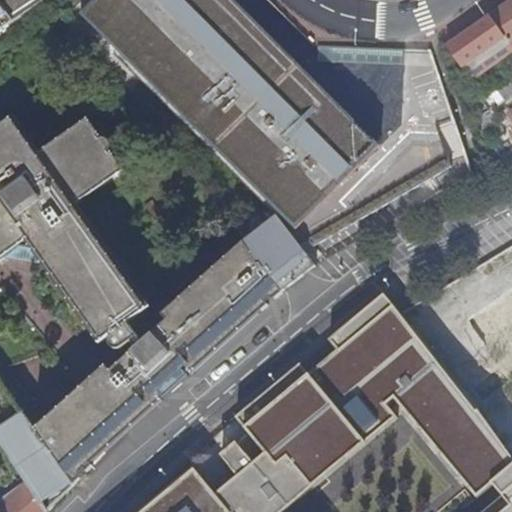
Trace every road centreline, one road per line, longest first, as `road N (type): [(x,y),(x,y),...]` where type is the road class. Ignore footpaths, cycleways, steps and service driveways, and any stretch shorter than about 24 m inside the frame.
road 1 (secondary): [(511,201),(356,281),(193,415),(92,511)]
road 2 (secondary): [(314,0),(371,20),(409,18),(447,0)]
